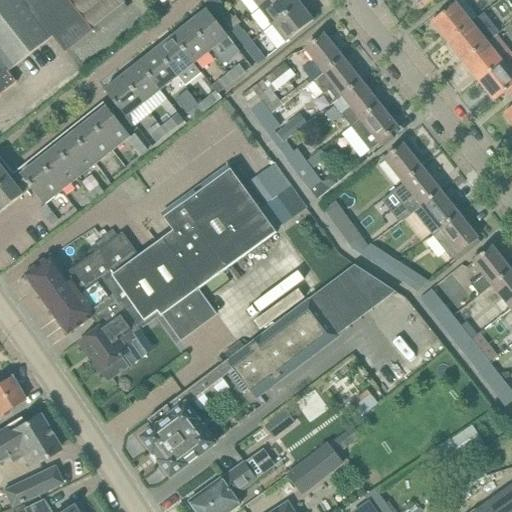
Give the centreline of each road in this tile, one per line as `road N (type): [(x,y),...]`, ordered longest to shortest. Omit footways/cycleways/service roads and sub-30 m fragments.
road 1 (unknown): [(132,509),(380,324)]
road 2 (residential): [(511,205),(351,0)]
road 3 (residential): [(1,151),(195,6),(189,0)]
road 4 (unclassified): [(134,511),(0,313)]
